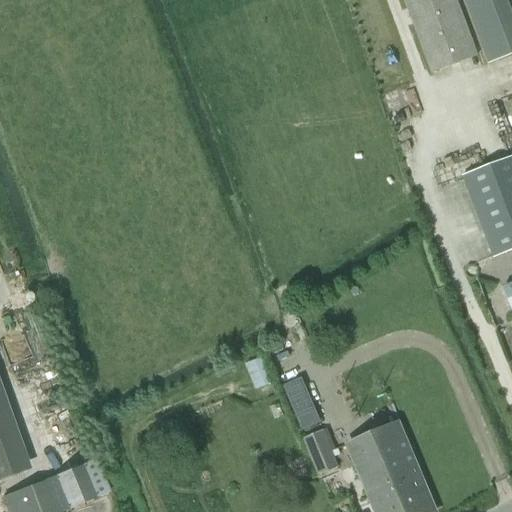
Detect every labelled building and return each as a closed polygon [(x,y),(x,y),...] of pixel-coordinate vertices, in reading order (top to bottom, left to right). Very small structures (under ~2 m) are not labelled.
[(405,0),(434,74),(478,57),(456,0),(405,0)] [(464,0),(489,65),(511,56),(511,35),(498,0),(464,0)] [(494,260),(511,252),(511,159),(463,178),(494,260)] [(264,357),(245,365),(255,390),(274,383),(264,357)] [(299,380),(282,387),(291,410),(301,432),(318,425),(308,402),(299,380)] [(375,511),(433,511),(398,425),(348,446),(375,511)] [(0,482),(16,476),(0,430),(0,482)] [(319,476),(339,468),(323,431),(304,439),(319,476)] [(86,465),(41,483),(41,484),(52,511),(60,511),(99,497),(112,492),(100,459),(86,465)] [(9,511),(52,511),(41,484),(4,498),(9,511)]
